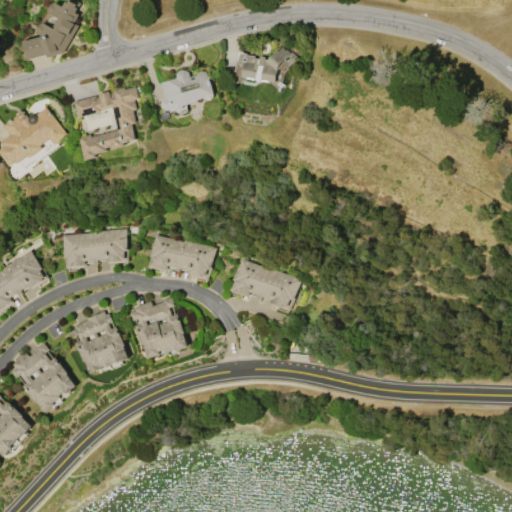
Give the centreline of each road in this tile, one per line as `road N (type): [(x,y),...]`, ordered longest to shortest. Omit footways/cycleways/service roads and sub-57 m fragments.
road 1 (tertiary): [(14,511),(100,426),(196,376),(290,371),(388,390),(511,395)]
road 2 (residential): [(0,92),(272,16),(403,20),(485,52),(511,75)]
road 3 (residential): [(143,283),(38,323),(0,360)]
